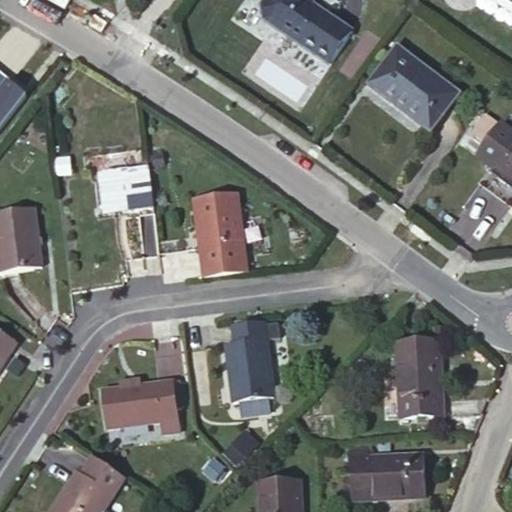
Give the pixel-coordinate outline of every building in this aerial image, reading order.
[(263,0),(260,5),(261,17),(271,24),(270,26),(322,63),(346,30),(305,1),(306,0),(263,0)] [(511,0),(477,0),(478,0),(510,23),(511,19),(511,0)] [(456,94),(395,48),(368,85),(429,130),(456,94)] [(0,123),(22,95),(5,81),(0,87),(0,123)] [(511,134),(501,126),(477,158),(490,168),(496,173),(499,170),(511,180),(511,134)] [(151,206),(146,163),(98,171),(102,206),(122,203),(123,210),(151,206)] [(490,168),(475,187),(507,211),(511,203),(511,180),(499,170),(496,173),(490,168)] [(102,206),(98,171),(92,172),(96,213),(123,210),(122,203),(102,206)] [(231,197),(191,201),(199,277),(241,272),(231,197)] [(33,208),(0,213),(0,273),(42,267),(33,208)] [(258,322),(228,326),(229,345),(221,346),(229,405),(268,398),(258,322)] [(0,365),(16,342),(0,331),(0,365)] [(437,344),(398,345),(401,418),(440,417),(437,344)] [(167,384),(136,388),(114,390),(98,393),(103,429),(157,424),(159,435),(174,433),(167,384)] [(318,416),(308,417),(307,433),(319,432),(318,416)] [(226,455),(239,468),(259,448),(245,435),(226,455)] [(369,451),(348,452),(350,499),(425,496),(423,456),(369,458),(369,451)] [(98,511),(120,479),(88,457),(77,474),(73,471),(46,511),(98,511)] [(297,511),(297,484),(257,485),(258,511),(297,511)]
